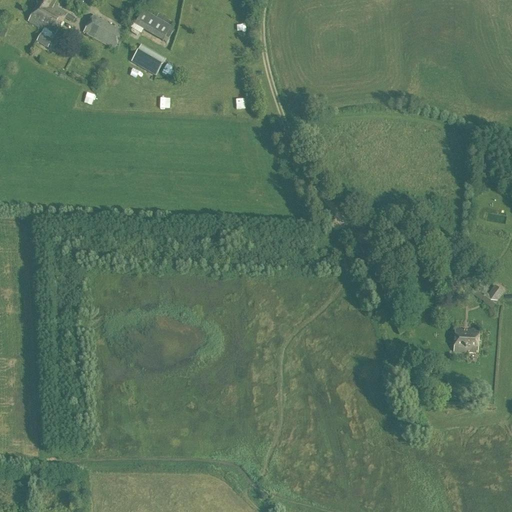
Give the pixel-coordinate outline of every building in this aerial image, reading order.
[(40,30),(54,6),(56,3),(50,0),(40,0),(28,22),(40,30)] [(43,31),(36,42),(47,49),(54,38),(68,14),(54,6),(40,30),(43,31)] [(163,42),(172,27),(143,10),(134,25),(163,42)] [(113,50),(123,33),(94,16),(84,33),(113,50)] [(184,26),(193,28),(195,19),(185,17),(184,26)] [(156,77),(165,60),(141,46),(131,62),(156,77)] [(488,295),(486,293),(488,290),(479,283),(471,294),(481,302),(482,301),(484,302),(483,303),(492,310),(498,303),(497,301),(504,293),(495,286),(488,295)] [(478,353),(479,332),(453,331),(452,352),(478,353)]
